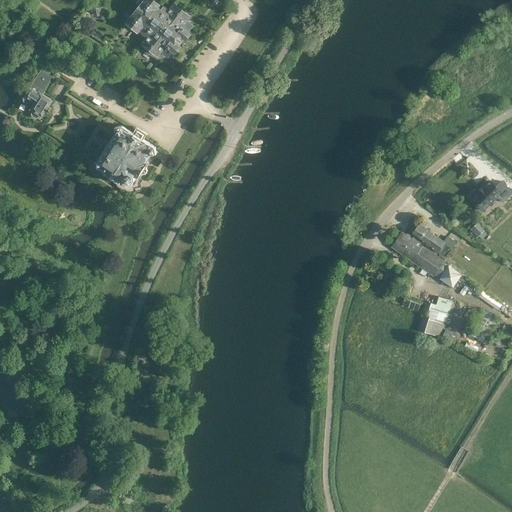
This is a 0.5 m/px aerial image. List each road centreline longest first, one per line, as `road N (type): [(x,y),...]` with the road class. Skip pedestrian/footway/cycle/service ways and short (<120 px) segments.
road 1 (unclassified): [(71,511),(103,476),(125,350),(155,267),(315,0)]
road 2 (unclassified): [(331,511),(326,446),(349,273),(410,189),(511,113)]
road 3 (track): [(511,374),(427,511)]
